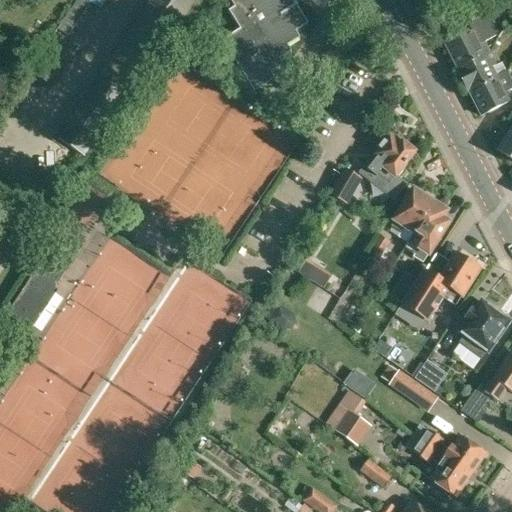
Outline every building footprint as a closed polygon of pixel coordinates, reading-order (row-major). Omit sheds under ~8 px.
[(57,139),(82,156),(122,98),(131,84),(130,83),(140,69),(146,72),(194,0),(150,0),(116,52),(105,67),(106,68),(98,78),(57,139)] [(222,41),(253,90),(273,78),(269,73),(282,65),(278,59),(290,51),(286,45),(298,37),(294,31),(306,24),(296,7),(295,7),(291,0),(229,0),(234,7),(228,11),(240,30),(222,41)] [(466,0),(461,9),(473,16),(482,2),(483,0),(466,0)] [(444,46),(456,70),(489,53),(484,42),(496,36),(485,14),(467,23),(471,32),(444,46)] [(52,89),(79,51),(59,37),(31,74),(52,89)] [(489,53),(456,70),(468,93),(496,78),(496,77),(506,72),(501,62),(495,64),(489,53)] [(468,93),(480,116),(508,102),(504,94),(511,89),(511,83),(506,72),(496,77),(496,78),(468,93)] [(511,128),(497,151),(511,161),(511,128)] [(406,186),(395,178),(415,153),(402,143),(400,145),(388,136),(359,173),(394,201),(406,186)] [(328,195),(347,205),(362,179),(343,168),(328,195)] [(405,227),(414,233),(433,204),(413,191),(391,226),(401,233),(405,227)] [(414,255),(423,261),(427,254),(428,255),(449,222),(441,217),(445,211),(433,204),(414,233),(415,233),(405,248),(415,254),(414,255)] [(0,323),(0,332),(20,345),(32,326),(29,324),(81,247),(60,233),(0,323)] [(368,252),(378,259),(390,242),(379,236),(368,252)] [(0,240),(0,262),(11,246),(1,239),(0,240)] [(400,306),(428,324),(442,300),(455,307),(462,296),(463,297),(480,271),(456,255),(440,279),(424,269),(416,280),(401,304),(400,306)] [(390,297),(401,304),(416,280),(405,273),(390,297)] [(457,344),(481,361),(486,354),(508,323),(481,304),(475,314),(473,312),(465,324),(467,325),(460,335),(462,337),(457,344)] [(267,321),(283,331),(291,329),(295,323),(294,315),(278,305),(267,321)] [(492,396),(499,400),(505,390),(511,395),(511,352),(491,380),(485,391),(492,396)] [(434,393),(444,399),(448,393),(439,386),(446,375),(426,362),(414,380),(434,393)] [(437,399),(398,371),(388,385),(427,413),(437,399)] [(343,385),(359,396),(367,386),(351,374),(343,385)] [(324,423),(356,447),(370,428),(356,417),(366,404),(348,391),(324,423)] [(460,412),(477,423),(485,413),(482,411),(488,401),(475,391),(460,412)] [(412,435),(469,477),(486,454),(461,436),(453,447),(451,446),(447,450),(443,447),(445,443),(427,430),(427,431),(419,426),(412,435)] [(430,480),(454,498),(469,477),(412,435),(404,447),(428,465),(429,463),(431,460),(437,464),(435,467),(438,469),(430,480)] [(359,472),(383,489),(392,477),(368,460),(359,472)] [(302,502),(316,511),(332,511),(337,507),(312,488),(309,492),(304,488),(298,496),(304,500),(302,502)] [(168,511),(171,507),(161,500),(154,511),(156,511),(168,511)] [(379,511),(421,511),(410,504),(404,511),(394,511),(396,510),(386,503),(379,511)]
